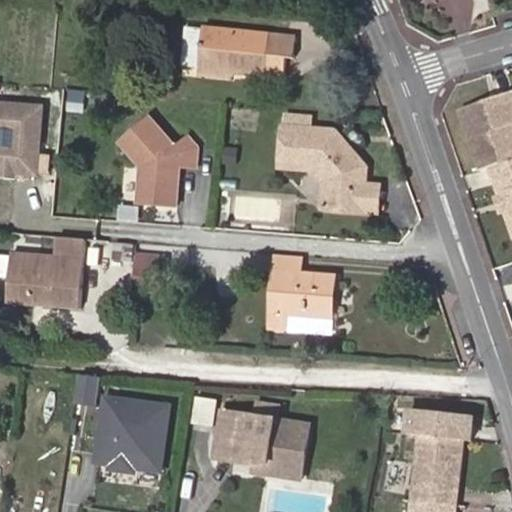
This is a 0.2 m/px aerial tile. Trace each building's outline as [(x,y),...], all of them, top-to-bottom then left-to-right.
[(423,0),(429,9),(440,3),(438,0),(423,0)] [(177,61),(195,63),(199,27),(182,26),(177,61)] [(195,63),(230,67),(282,73),(284,57),(292,58),(293,38),(199,27),(195,63)] [(229,77),(230,67),(195,63),(194,72),(229,77)] [(71,92),(69,112),(88,114),(88,107),(103,108),(104,95),(71,92)] [(491,165),(511,157),(511,94),(511,92),(464,109),(461,116),(480,169),(491,165)] [(46,107),(0,103),(0,170),(6,171),(6,166),(15,168),(16,172),(40,173),(46,107)] [(124,139),(147,164),(144,202),(182,205),(185,176),(180,175),(181,165),(186,166),(203,167),(205,147),(194,134),(180,146),(154,114),(124,139)] [(337,131),(285,127),(281,166),(316,169),(327,180),(333,187),(345,187),(343,210),(365,211),(368,183),(369,165),(353,148),(345,150),(336,140),(337,131)] [(353,148),(337,131),(336,140),(345,150),(353,148)] [(501,192),(506,207),(511,225),(511,157),(491,165),(501,192)] [(15,168),(6,166),(6,171),(5,177),(16,178),(16,172),(15,168)] [(333,187),(327,180),(324,208),(343,210),(345,187),(333,187)] [(383,184),(368,183),(365,211),(380,213),(383,184)] [(501,209),(506,207),(501,192),(496,194),(501,209)] [(80,260),(82,240),(57,238),(55,258),(80,260)] [(136,264),(137,244),(115,243),(114,263),(136,264)] [(55,258),(7,254),(4,303),(76,309),(80,260),(55,258)] [(302,274),(304,257),(277,255),(276,272),(302,274)] [(272,312),(289,313),(332,317),(336,277),(302,274),(276,272),(272,312)] [(154,277),(129,275),(129,287),(153,289),(154,277)] [(289,313),(272,312),(271,329),(288,330),(331,333),(332,317),(289,313)] [(100,379),(78,377),(74,405),(96,409),(100,379)] [(216,429),(219,402),(197,399),(193,426),(216,429)] [(172,408),(108,400),(101,455),(108,456),(106,465),(115,466),(119,471),(132,473),(137,468),(163,472),(172,408)] [(409,511),(455,511),(463,436),(467,436),(469,421),(464,421),(465,411),(410,405),(407,431),(418,432),(409,511)] [(312,429),(225,415),(217,462),(253,467),(258,466),(270,467),(268,478),(304,483),(312,429)] [(258,466),(253,467),(253,476),(268,478),(270,467),(258,466)]
